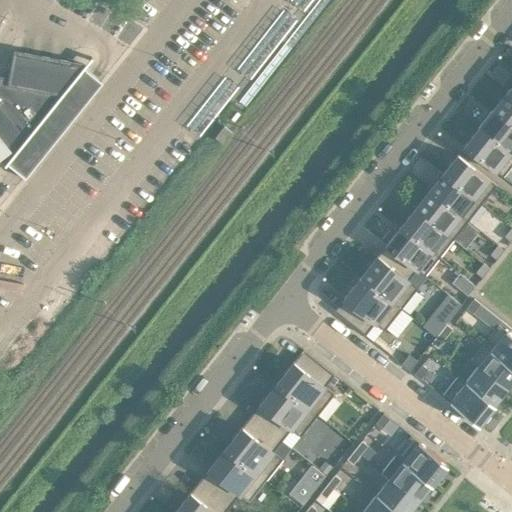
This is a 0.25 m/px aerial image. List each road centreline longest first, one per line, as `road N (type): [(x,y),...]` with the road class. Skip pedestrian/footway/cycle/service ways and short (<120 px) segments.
road 1 (residential): [(286,299),(511,15)]
road 2 (residential): [(286,299),(511,466)]
road 3 (residential): [(118,511),(286,299)]
